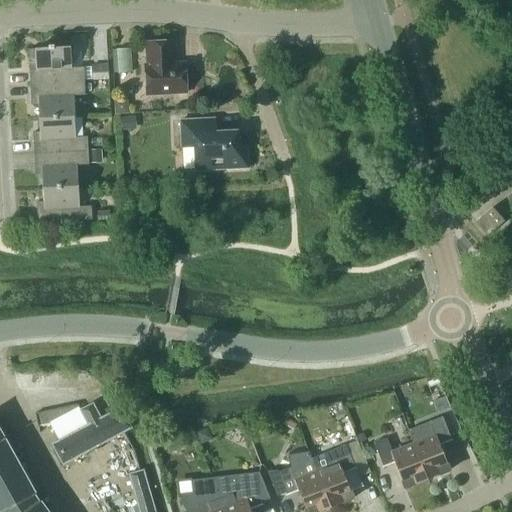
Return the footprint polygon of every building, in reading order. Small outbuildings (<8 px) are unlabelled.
[(174,40),(145,42),(147,64),(145,64),(146,95),(186,93),(185,62),(175,63),(174,40)] [(138,68),(136,44),(121,46),(124,70),(138,68)] [(28,48),(28,63),(30,84),(84,81),(83,67),(71,68),(70,46),(28,48)] [(91,64),(92,79),(109,78),(108,63),(91,64)] [(85,95),(84,81),(30,84),(31,105),(38,105),(39,118),(74,116),(73,95),(85,95)] [(129,113),(128,99),(114,100),(115,114),(129,113)] [(75,137),(74,116),(39,118),(40,132),(32,132),(34,153),(88,150),(87,136),(75,137)] [(121,117),(121,129),(136,129),(136,116),(121,117)] [(214,118),(180,120),(181,147),(194,146),(195,170),(248,168),(247,146),(239,146),(238,130),(215,132),(214,118)] [(89,164),(88,150),(34,153),(35,174),(42,174),(43,188),(78,186),(77,165),(89,164)] [(79,206),(78,186),(43,188),(43,201),(36,202),(37,223),(92,220),(91,206),(79,206)] [(487,236),(504,221),(492,207),(475,222),(487,236)] [(109,210),(97,210),(97,219),(109,219),(109,210)] [(62,464),(131,428),(120,408),(100,418),(92,403),(80,410),(88,425),(52,444),(62,464)] [(413,443),(427,479),(450,470),(440,445),(451,440),(442,416),(429,421),(434,434),(413,443)] [(170,440),(159,422),(147,430),(158,447),(170,440)] [(208,427),(196,432),(201,444),(213,440),(208,427)] [(0,511),(23,511),(40,501),(43,499),(38,492),(34,494),(12,453),(20,449),(12,433),(0,439),(0,511)] [(404,487),(427,479),(413,443),(391,451),(386,438),(374,443),(383,467),(395,462),(404,487)] [(355,468),(345,444),(311,458),(330,507),(353,498),(343,473),(355,468)] [(316,511),(330,507),(311,458),(308,451),(288,454),(290,466),(277,471),(276,467),(267,471),(276,496),(285,492),(286,494),(285,494),(286,495),(298,490),(306,511),(316,511)] [(139,511),(155,511),(143,470),(129,474),(139,511)] [(251,511),(250,509),(262,505),(263,504),(262,503),(261,502),(269,498),(261,477),(259,472),(211,477),(225,511),(251,511)] [(225,511),(211,477),(192,479),(193,492),(180,497),(185,511),(225,511)] [(48,511),(40,501),(23,511),(48,511)]
